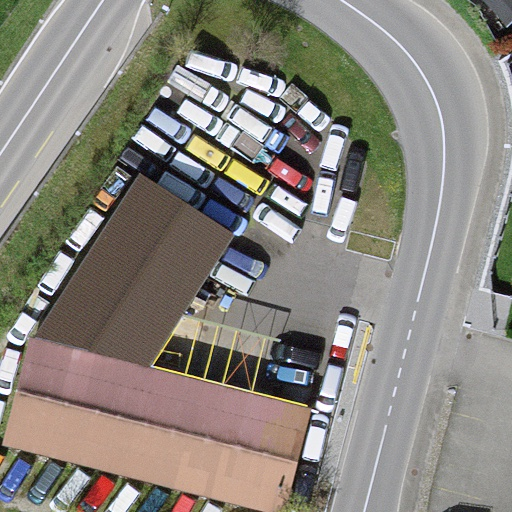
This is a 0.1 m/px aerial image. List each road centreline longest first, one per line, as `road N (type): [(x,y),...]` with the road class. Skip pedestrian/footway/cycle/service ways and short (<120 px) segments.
road 1 (tertiary): [(342,0),(381,27),(422,73),(444,149),(433,234),(364,511)]
road 2 (tertiary): [(0,158),(102,0)]
